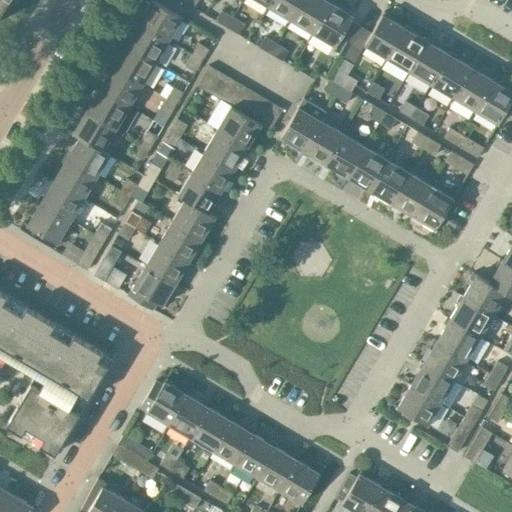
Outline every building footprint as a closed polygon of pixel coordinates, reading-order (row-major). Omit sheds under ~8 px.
[(150,0),(138,21),(168,39),(181,17),(153,0),(150,0)] [(271,0),(269,6),(291,19),(301,0),(271,0)] [(301,0),(291,19),(313,31),(331,2),(327,0),(301,0)] [(333,49),(343,55),(361,26),(350,19),(353,15),(331,2),(313,31),(335,45),(333,49)] [(214,20),(226,26),(232,16),(220,9),(214,20)] [(364,43),(387,57),(404,27),(382,13),(371,32),(361,26),(343,55),(354,61),(364,43)] [(226,26),(237,33),(243,23),(232,16),(226,26)] [(125,43),(155,61),(168,39),(138,21),(125,43)] [(387,57),(409,70),(426,40),(404,27),(387,57)] [(258,46),(270,53),(276,42),(264,35),(258,46)] [(409,70),(431,83),(448,53),(426,40),(409,70)] [(199,42),(192,53),(202,59),(209,48),(199,42)] [(270,53),(281,59),(287,49),(276,42),(270,53)] [(112,65),(142,83),(155,61),(125,43),(112,65)] [(185,65),(195,71),(202,59),(192,53),(185,65)] [(431,83),(453,96),(470,66),(448,53),(431,83)] [(196,85),(207,91),(219,71),(208,64),(196,85)] [(99,87),(129,105),(142,83),(112,65),(99,87)] [(453,96),(475,109),(492,79),(470,66),(453,96)] [(207,91),(218,97),(230,77),(219,71),(207,91)] [(475,109),(497,122),(511,97),(511,90),(499,83),(501,80),(494,76),(492,79),(475,109)] [(218,97),(228,104),(240,83),(230,77),(218,97)] [(323,89),(334,95),(340,85),(329,78),(323,89)] [(366,91),(378,98),(384,88),(372,81),(366,91)] [(228,104),(230,105),(239,110),(251,89),(240,83),(228,104)] [(334,95),(346,102),(352,92),(340,85),(334,95)] [(165,97),(176,103),(183,92),(172,86),(165,97)] [(86,109),(116,127),(129,105),(99,87),(86,109)] [(251,89),(239,110),(249,116),(261,96),(251,89)] [(249,116),(260,122),(272,102),(261,96),(249,116)] [(159,109),(169,115),(176,103),(165,97),(159,109)] [(302,149),(320,119),(326,110),(303,97),(297,106),(280,136),(302,149)] [(399,110),(410,117),(417,107),(405,100),(399,110)] [(260,122),(260,123),(270,129),(282,108),(272,102),(260,122)] [(367,115),(378,121),(384,111),(373,104),(367,115)] [(217,127),(247,145),(260,123),(260,122),(249,116),(239,110),(230,105),(217,127)] [(410,117),(422,124),(428,114),(417,107),(410,117)] [(72,132),(79,136),(80,135),(102,149),(103,148),(116,127),(86,109),(72,132)] [(378,121),(390,128),(396,118),(384,111),(378,121)] [(170,129),(180,135),(187,124),(177,118),(170,129)] [(324,162),(342,132),(320,119),(302,149),(324,162)] [(443,136),(455,143),(461,133),(449,126),(443,136)] [(204,149),(234,167),(247,145),(217,127),(204,149)] [(163,141),(173,147),(180,135),(170,129),(163,141)] [(139,141),(150,147),(156,136),(146,130),(139,141)] [(411,141),(422,148),(429,137),(417,130),(411,141)] [(346,175),(364,145),(342,132),(324,162),(346,175)] [(455,143),(477,157),(483,146),(461,133),(455,143)] [(66,157),(96,175),(109,152),(103,148),(102,149),(80,135),(79,136),(66,157)] [(422,148),(434,154),(440,144),(429,137),(422,148)] [(132,153),(143,159),(150,147),(139,141),(132,153)] [(368,188),(386,158),(364,145),(346,175),(368,188)] [(191,171),(221,189),(234,167),(204,149),(191,171)] [(444,161),(467,174),(473,164),(451,150),(444,161)] [(53,179),(83,197),(96,175),(66,157),(53,179)] [(390,201),(408,171),(386,158),(368,188),(390,201)] [(151,161),(144,173),(154,179),(161,168),(151,161)] [(177,194),(184,198),(207,211),(208,211),(221,189),(191,171),(177,194)] [(412,214),(430,184),(408,171),(390,201),(412,214)] [(144,173),(137,184),(147,191),(154,179),(144,173)] [(120,190),(130,196),(137,184),(127,178),(120,190)] [(40,201),(70,219),(83,197),(53,179),(40,201)] [(422,220),(435,227),(453,198),(430,184),(412,214),(409,219),(419,225),(422,220)] [(113,201),(123,207),(130,196),(120,190),(113,201)] [(171,220),(201,237),(215,215),(208,211),(207,211),(184,198),(171,220)] [(27,224),(56,241),(70,219),(40,201),(27,224)] [(124,222),(134,228),(141,216),(131,210),(124,222)] [(158,242),(188,259),(201,237),(171,220),(158,242)] [(94,233),(104,239),(111,228),(101,222),(94,233)] [(117,233),(128,239),(134,228),(124,222),(117,233)] [(76,263),(87,269),(104,239),(94,233),(76,263)] [(511,241),(502,259),(511,265),(511,241)] [(145,264),(175,281),(188,259),(158,242),(145,264)] [(93,273),(104,279),(121,250),(111,244),(93,273)] [(505,291),(511,295),(511,265),(502,259),(489,281),(505,291)] [(132,286),(162,304),(175,281),(145,264),(132,286)] [(492,313),(505,291),(489,281),(476,273),(462,295),(492,313)] [(5,423),(54,452),(55,452),(79,411),(75,408),(83,395),(88,397),(112,356),(0,289),(0,338),(41,363),(5,423)] [(449,317),(479,335),(492,313),(462,295),(449,317)] [(436,339),(466,357),(479,335),(449,317),(436,339)] [(423,361),(453,379),(466,357),(436,339),(423,361)] [(490,371),(500,377),(507,366),(497,360),(490,371)] [(410,383),(440,401),(453,379),(423,361),(410,383)] [(483,383),(493,389),(500,377),(490,371),(483,383)] [(146,410),(169,423),(186,393),(164,380),(146,410)] [(397,406),(427,424),(440,401),(410,383),(397,406)] [(494,404),(504,410),(511,398),(501,392),(494,404)] [(169,423),(191,436),(208,406),(186,393),(169,423)] [(464,415),(474,421),(481,410),(471,404),(464,415)] [(487,415),(498,421),(504,410),(494,404),(487,415)] [(191,436),(213,449),(230,419),(208,406),(191,436)] [(446,445),(457,451),(474,421),(464,415),(446,445)] [(213,449),(235,462),(253,432),(230,419),(213,449)] [(464,455),(474,461),(491,432),(481,425),(464,455)] [(235,462),(257,475),(275,445),(253,432),(235,462)] [(117,443),(147,460),(153,450),(123,433),(117,443)] [(111,453),(141,471),(147,460),(117,443),(111,453)] [(257,475),(279,488),(297,459),(275,445),(257,475)] [(511,451),(502,469),(511,474),(511,451)] [(159,463),(171,470),(177,460),(165,453),(159,463)] [(279,488),(301,502),(319,472),(322,467),(312,461),(309,466),(297,459),(279,488)] [(141,471),(152,477),(158,467),(147,460),(141,471)] [(171,470),(182,477),(188,467),(177,460),(171,470)] [(341,501),(358,511),(365,511),(381,485),(358,472),(341,501)] [(86,511),(116,511),(125,498),(103,485),(105,482),(98,477),(80,507),(87,511),(86,511)] [(203,489),(215,496),(221,486),(209,479),(203,489)] [(171,494),(183,500),(189,490),(177,483),(171,494)] [(365,511),(394,511),(403,498),(381,485),(365,511)] [(0,508),(10,492),(0,486),(0,508)] [(215,496),(226,503),(232,493),(221,486),(215,496)] [(183,500),(194,507),(200,497),(189,490),(183,500)] [(0,508),(0,511),(28,511),(33,505),(10,492),(0,508)] [(116,511),(145,511),(146,511),(125,498),(116,511)] [(394,511),(424,511),(425,511),(403,498),(394,511)]
